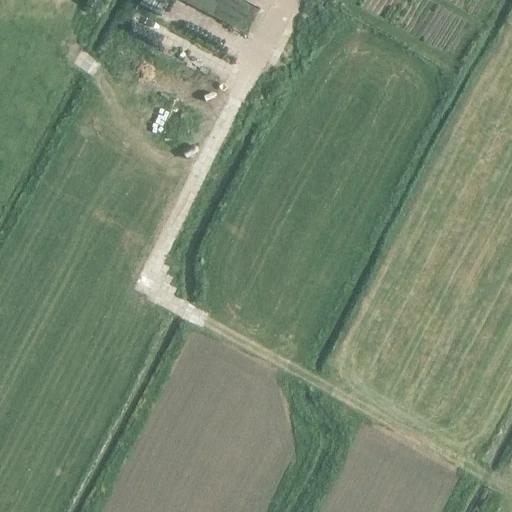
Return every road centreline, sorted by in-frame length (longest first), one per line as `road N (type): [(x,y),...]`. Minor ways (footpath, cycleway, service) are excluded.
road 1 (track): [(511,489),(190,318),(157,291),(155,252),(280,0)]
road 2 (track): [(183,192),(73,54)]
